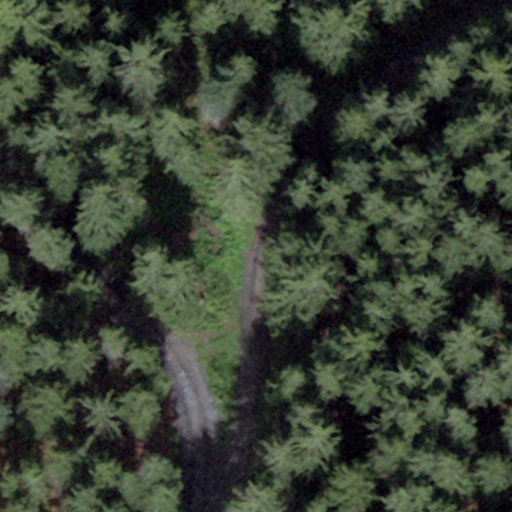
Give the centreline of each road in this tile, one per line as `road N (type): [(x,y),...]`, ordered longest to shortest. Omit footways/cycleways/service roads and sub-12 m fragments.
road 1 (track): [(186,511),(237,454),(354,135),(496,0)]
road 2 (track): [(0,197),(237,454)]
